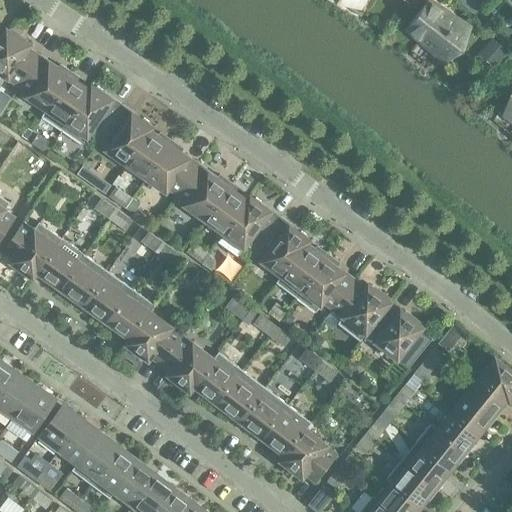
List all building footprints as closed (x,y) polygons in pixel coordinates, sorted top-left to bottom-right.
[(460,0),(459,2),(474,15),(487,0),(460,0)] [(441,8),(440,10),(429,2),(409,28),(444,55),(442,57),(444,59),(468,28),(441,8)] [(474,16),(484,25),(493,15),(483,6),(474,16)] [(8,29),(6,28),(4,32),(0,38),(0,73),(19,85),(39,55),(28,48),(31,44),(20,37),(20,34),(11,28),(8,29)] [(508,52),(492,37),(477,54),(494,69),(508,52)] [(58,68),(39,55),(19,85),(29,92),(26,96),(46,109),(41,116),(43,117),(73,72),(60,64),(58,68)] [(84,79),(73,72),(43,117),(62,130),(92,85),(91,84),(89,88),(81,83),(84,79)] [(94,86),(92,85),(62,130),(82,144),(90,133),(99,139),(119,109),(110,103),(113,99),(103,93),(104,90),(97,85),(94,86)] [(129,116),(119,109),(99,139),(108,145),(105,149),(126,164),(152,126),(150,124),(150,122),(143,117),(141,118),(132,112),(129,116)] [(153,126),(152,126),(126,164),(146,178),(172,140),(160,132),(157,136),(150,130),(153,126)] [(53,143),(44,136),(37,146),(47,152),(53,143)] [(183,148),(172,140),(146,178),(166,191),(169,188),(177,194),(198,164),(181,152),(183,148)] [(217,178),(198,164),(177,194),(187,200),(184,204),(205,219),(232,182),(220,174),(217,178)] [(242,190),(232,182),(205,219),(224,233),(250,196),(247,199),(240,194),(242,190)] [(125,207),(132,197),(118,188),(111,197),(125,207)] [(0,238),(14,217),(4,210),(10,202),(0,195),(0,238)] [(253,197),(250,196),(224,233),(218,241),(237,256),(247,244),(255,250),(277,221),(268,215),(271,211),(262,204),(262,201),(255,196),(253,197)] [(110,218),(117,209),(103,199),(97,209),(110,218)] [(130,218),(117,209),(110,218),(123,228),(130,218)] [(33,278),(37,272),(37,271),(61,237),(39,221),(33,230),(23,222),(3,250),(13,257),(10,261),(20,268),(20,271),(28,277),(31,276),(33,278)] [(286,228),(277,221),(255,250),(264,257),(261,261),(281,275),(276,282),(277,283),(309,240),(307,238),(307,235),(301,230),(298,231),(289,224),(286,228)] [(150,233),(143,242),(157,252),(164,242),(150,233)] [(59,290),(85,254),(61,237),(37,271),(37,272),(45,277),(44,279),(59,290)] [(310,240),(309,240),(277,283),(296,298),(329,254),(317,245),(314,249),(307,243),(310,240)] [(177,252),(164,242),(157,252),(170,261),(177,252)] [(202,262),(209,253),(196,243),(189,253),(202,262)] [(85,254),(59,290),(74,301),(75,299),(83,305),(108,270),(85,254)] [(340,262),(329,254),(296,298),(315,312),(323,301),(332,308),(354,279),(337,266),(340,262)] [(108,270),(83,305),(92,311),(91,313),(106,323),(131,287),(108,270)] [(365,287),(354,279),(332,308),(343,316),(338,323),(360,340),(365,334),(388,305),(390,302),(389,300),(389,297),(381,291),(378,292),(368,284),(365,287)] [(131,287),(106,323),(120,334),(122,332),(130,338),(155,304),(131,287)] [(234,293),(227,303),(242,315),(250,305),(234,293)] [(279,319),(286,310),(273,300),(266,309),(279,319)] [(130,338),(125,344),(128,345),(127,348),(136,354),(139,353),(148,360),(151,356),(161,363),(181,336),(171,329),(172,327),(151,311),(156,304),(155,304),(130,338)] [(397,313),(388,305),(365,334),(407,367),(430,339),(420,331),(423,327),(421,325),(421,323),(413,316),(410,317),(400,309),(397,313)] [(269,334),(276,325),(263,315),(256,324),(269,334)] [(464,332),(454,324),(438,342),(448,351),(464,332)] [(289,335),(276,325),(269,334),(282,344),(289,335)] [(191,343),(181,336),(161,363),(170,370),(167,374),(177,381),(177,384),(185,391),(188,390),(190,391),(194,385),(218,353),(217,353),(214,358),(192,342),(191,343)] [(435,347),(425,360),(434,368),(444,355),(435,347)] [(314,369),(321,360),(309,350),(301,359),(314,369)] [(194,385),(203,392),(201,394),(215,404),(241,370),(218,353),(194,385)] [(511,399),(511,370),(495,357),(480,376),(511,401),(511,399)] [(0,360),(0,395),(15,374),(5,367),(7,365),(0,360)] [(334,370),(321,360),(314,369),(327,379),(334,370)] [(422,382),(434,368),(425,360),(413,375),(422,382)] [(241,370),(215,404),(229,414),(230,413),(239,420),(265,387),(241,370)] [(34,387),(15,374),(0,395),(0,407),(13,416),(34,387)] [(511,401),(480,376),(465,393),(495,417),(503,408),(501,406),(507,399),(511,401)] [(406,382),(396,395),(405,403),(415,390),(406,382)] [(53,400),(34,387),(13,416),(33,430),(53,400)] [(265,387),(239,420),(249,426),(247,429),(261,439),(288,404),(265,387)] [(495,417),(465,393),(451,411),(479,434),(485,426),(487,427),(495,417)] [(390,421),(405,403),(396,395),(381,414),(390,421)] [(288,404),(261,439),(275,449),(276,448),(285,454),(285,455),(311,420),(288,404)] [(40,435),(59,449),(81,421),(62,406),(40,435)] [(479,434),(451,411),(437,428),(431,423),(430,424),(466,453),(474,443),(472,442),(479,434)] [(375,440),(390,421),(381,414),(366,432),(375,440)] [(312,421),(311,420),(285,455),(285,454),(280,460),(282,462),(282,464),(291,471),(293,470),(303,477),(305,473),(316,481),(336,453),(326,446),(327,444),(306,429),(312,421)] [(90,428),(81,421),(59,449),(77,463),(72,470),(100,433),(92,426),(90,428)] [(466,453),(430,424),(415,442),(450,470),(457,461),(459,462),(466,453)] [(365,452),(375,440),(366,432),(356,445),(365,452)] [(109,439),(100,433),(72,470),(90,484),(117,448),(108,441),(109,439)] [(10,446),(0,438),(0,453),(3,456),(10,446)] [(450,470),(415,442),(401,460),(437,489),(445,479),(443,478),(450,470)] [(135,462),(117,448),(90,484),(109,497),(135,462)] [(347,475),(357,462),(348,454),(337,467),(347,475)] [(437,489),(401,460),(387,478),(421,506),(428,498),(429,499),(437,489)] [(36,480),(43,470),(32,462),(25,471),(36,480)] [(154,476),(135,462),(109,497),(109,498),(114,491),(132,505),(154,476)] [(336,488),(347,475),(337,467),(327,481),(336,488)] [(54,479),(43,470),(36,480),(48,488),(54,479)] [(156,511),(173,490),(154,476),(132,505),(142,511),(156,511)] [(415,511),(421,506),(387,478),(386,478),(392,484),(379,500),(373,495),(372,495),(392,511),(415,511)] [(32,497),(38,489),(27,481),(21,489),(32,497)] [(323,485),(308,504),(318,511),(333,493),(323,485)] [(50,498),(38,489),(32,497),(44,506),(50,498)] [(73,507),(80,498),(69,489),(62,499),(73,507)] [(184,511),(191,504),(173,490),(156,511),(184,511)] [(392,511),(372,495),(358,511),(392,511)] [(86,511),(91,506),(80,498),(73,507),(79,511),(86,511)]
